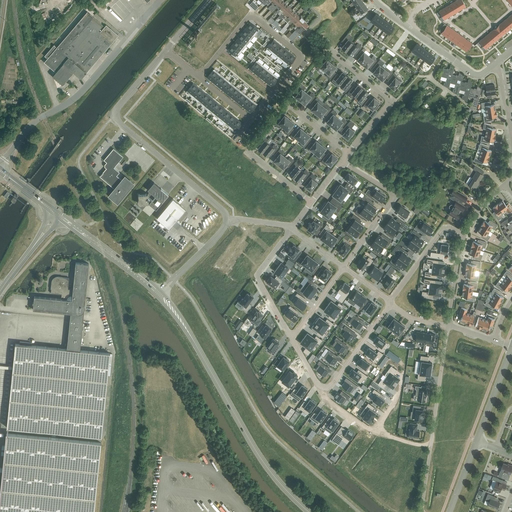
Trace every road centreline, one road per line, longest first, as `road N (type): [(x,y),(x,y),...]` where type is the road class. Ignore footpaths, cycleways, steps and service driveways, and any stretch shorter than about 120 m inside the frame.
road 1 (secondary): [(308,511),(264,464),(158,292)]
road 2 (unclassified): [(226,218),(117,121),(119,104),(165,50)]
road 3 (unclassified): [(0,168),(29,127),(80,93),(158,0)]
road 4 (residential): [(250,119),(301,56),(249,17),(198,76)]
road 5 (residential): [(341,161),(390,100),(329,51)]
road 6 (residential): [(343,267),(395,195),(341,161)]
road 7 (residential): [(290,336),(258,276),(291,228)]
road 8 (residential): [(430,448),(447,325)]
road 9 (unknown): [(430,448),(364,426),(325,388)]
road 10 (secondary): [(158,292),(62,218)]
